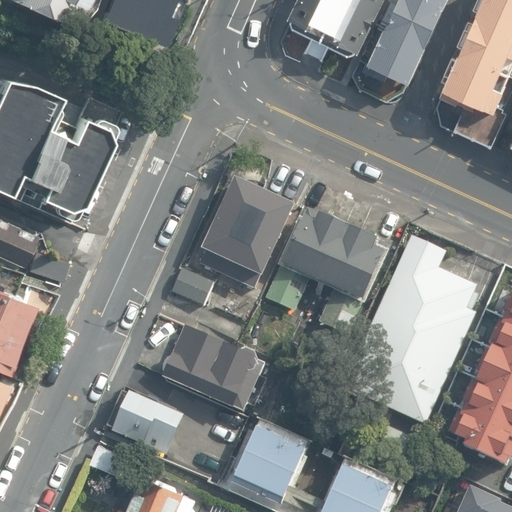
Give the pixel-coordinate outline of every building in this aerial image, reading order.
[(86,0),(7,0),(72,30),(86,0)] [(110,0),(100,22),(160,48),(171,23),(172,24),(182,1),(181,0),(110,0)] [(388,0),(304,0),(292,25),(359,59),(388,0)] [(448,0),(402,0),(372,62),(409,80),(448,0)] [(511,38),(511,0),(481,0),(441,90),(481,108),(511,38)] [(0,195),(6,198),(6,197),(15,201),(16,200),(34,208),(34,207),(70,223),(110,135),(112,132),(112,128),(110,124),(98,119),(96,119),(91,120),(89,123),(78,118),(74,127),(56,119),(58,116),(58,113),(57,109),(54,107),(58,98),(29,86),(2,81),(0,80),(0,195)] [(300,208),(238,180),(198,269),(260,296),(300,208)] [(354,232),(308,210),(268,296),(315,318),(354,232)] [(35,237),(0,220),(0,258),(21,268),(35,237)] [(393,249),(354,232),(315,318),(354,335),(393,249)] [(448,251),(412,236),(343,386),(428,425),(479,312),(473,310),(480,295),(475,292),(479,284),(441,268),(448,251)] [(69,263),(36,252),(29,272),(63,283),(69,263)] [(214,286),(187,275),(177,295),(204,308),(214,286)] [(31,302),(0,290),(0,368),(6,371),(31,302)] [(511,460),(511,294),(451,434),(511,464),(511,460)] [(271,365),(183,328),(163,376),(251,412),(271,365)] [(185,414),(131,393),(112,428),(169,454),(185,414)] [(312,443),(258,419),(231,486),(285,508),(312,443)] [(388,511),(402,481),(348,459),(323,511),(388,511)] [(221,511),(222,511),(135,476),(120,511),(221,511)] [(503,498),(472,483),(458,511),(511,511),(511,504),(502,500),(503,498)]
